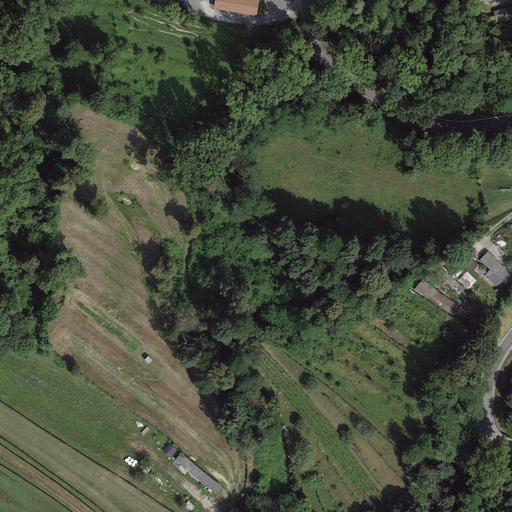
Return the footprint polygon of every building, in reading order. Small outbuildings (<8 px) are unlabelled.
[(257,0),(214,0),(213,9),(255,16),(257,0)] [(511,24),(511,7),(493,12),(494,16),(488,18),(491,31),(511,24)] [(509,273),(487,251),(479,259),(489,270),(483,275),(496,287),(509,273)] [(473,270),(478,265),(471,259),(466,264),(473,270)] [(476,281),(466,272),(458,280),(468,289),(476,281)] [(418,283),(413,290),(427,300),(428,298),(453,316),(460,307),(422,280),(419,283),(418,283)] [(217,488),(177,454),(171,461),(212,495),(217,488)]
